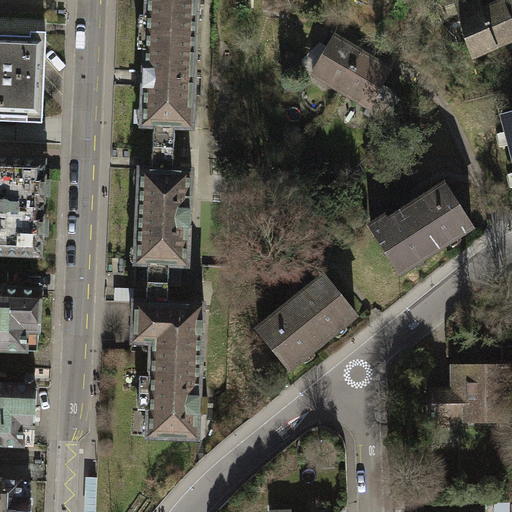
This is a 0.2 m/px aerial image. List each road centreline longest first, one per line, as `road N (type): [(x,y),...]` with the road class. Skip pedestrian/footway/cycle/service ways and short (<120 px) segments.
road 1 (tertiary): [(63,511),(88,0)]
road 2 (residential): [(511,246),(343,378)]
road 3 (residential): [(343,378),(228,468),(186,511)]
road 4 (residential): [(343,378),(363,414),(375,511)]
